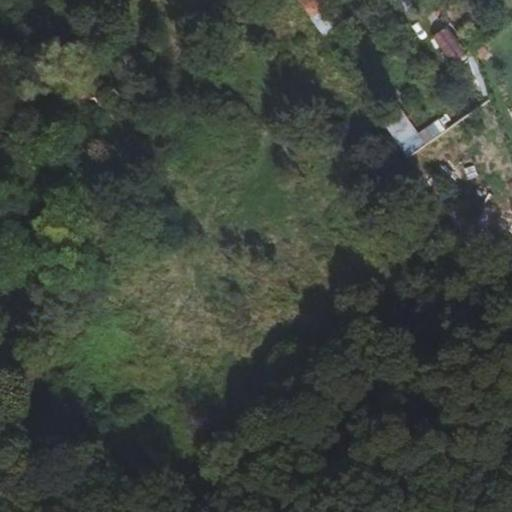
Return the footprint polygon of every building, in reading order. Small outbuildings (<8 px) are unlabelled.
[(295,0),(304,12),(319,1),(317,0),(295,0)] [(319,1),(304,12),(324,41),(338,31),(319,1)] [(465,57),(442,24),(424,38),(447,72),(465,57)] [(473,66),(487,61),(481,45),(469,54),(473,66)] [(473,66),(488,105),(502,100),(487,61),(473,66)] [(406,136),(395,143),(421,181),(432,173),(406,136)]
